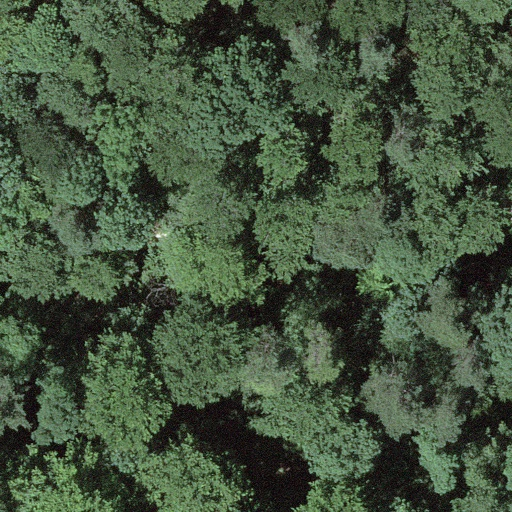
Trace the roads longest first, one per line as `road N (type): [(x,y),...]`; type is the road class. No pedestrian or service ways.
road 1 (track): [(0,251),(511,202)]
road 2 (track): [(408,511),(243,418),(0,357)]
